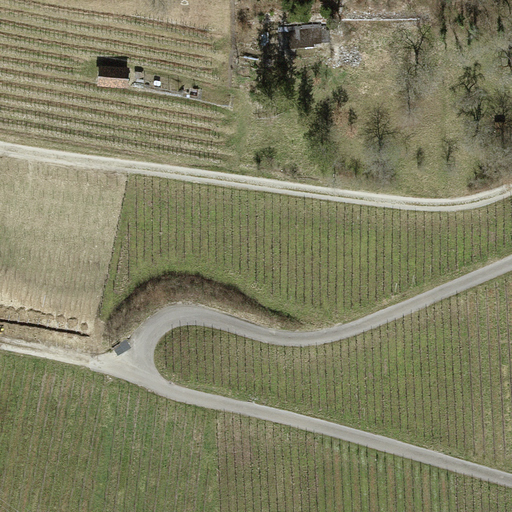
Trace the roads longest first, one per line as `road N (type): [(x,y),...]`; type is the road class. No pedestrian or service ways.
road 1 (track): [(511,269),(452,302),(327,348),(272,345),(204,319),(167,319),(146,343),(142,369),(163,388),(511,480)]
road 2 (track): [(0,147),(412,206),(467,203),(511,189)]
road 3 (track): [(0,343),(142,369)]
